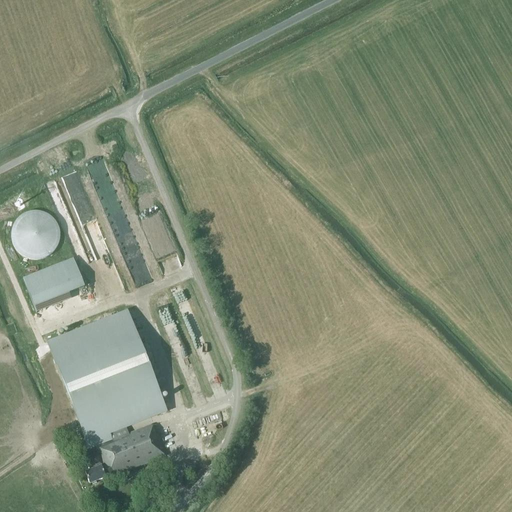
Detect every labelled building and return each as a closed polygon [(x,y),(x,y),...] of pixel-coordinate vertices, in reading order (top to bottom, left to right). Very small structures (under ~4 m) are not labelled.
[(122,130),(108,137),(110,140),(116,137),(118,141),(126,137),(122,130)] [(102,143),(105,150),(119,144),(116,138),(102,143)] [(76,207),(88,203),(77,172),(65,176),(70,190),(72,189),(73,192),(70,193),(76,207)] [(12,253),(48,265),(62,223),(35,214),(32,225),(22,222),(12,253)] [(73,259),(22,279),(34,307),(84,288),(73,259)] [(151,427),(128,436),(126,429),(113,435),(112,432),(166,411),(127,313),(47,345),(87,450),(94,448),(97,455),(96,456),(96,455),(84,459),(89,470),(90,470),(90,471),(83,473),(87,485),(90,484),(90,485),(94,484),(93,483),(103,479),(103,478),(112,475),(113,477),(165,458),(156,434),(154,435),(151,427)]
